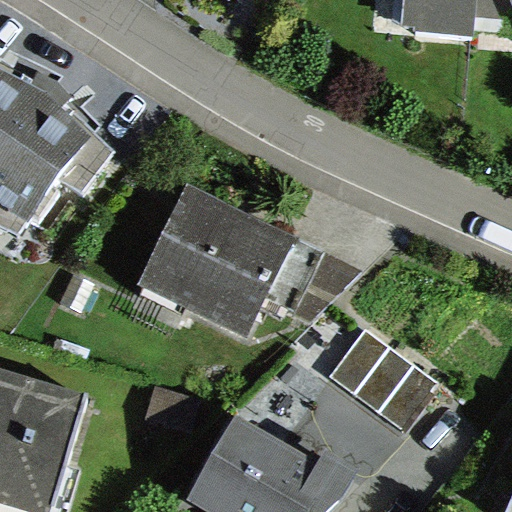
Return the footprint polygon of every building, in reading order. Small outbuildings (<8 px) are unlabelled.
[(511,0),(391,0),(391,2),(405,3),(403,34),(414,35),(414,42),(474,46),(476,22),(508,24),(508,31),(511,29),(511,0)] [(0,162),(43,102),(0,70),(0,162)] [(85,134),(43,102),(0,162),(0,230),(15,238),(23,228),(30,233),(66,186),(83,199),(114,156),(85,134)] [(293,246),(189,197),(144,293),(249,341),(293,246)] [(440,389),(366,335),(332,382),(406,436),(440,389)] [(87,402),(0,375),(0,509),(9,511),(63,511),(76,472),(66,469),(87,402)] [(190,436),(198,405),(154,392),(145,423),(190,436)] [(340,511),(342,510),(360,479),(328,461),(320,475),(237,427),(188,511),(189,511),(340,511)]
